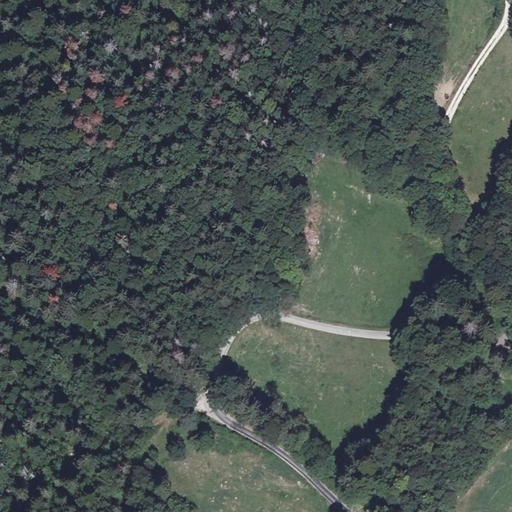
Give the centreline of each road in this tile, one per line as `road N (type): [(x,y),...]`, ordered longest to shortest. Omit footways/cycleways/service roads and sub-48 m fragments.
road 1 (unclassified): [(349,511),(287,456),(212,406),(210,382),(243,324),(279,316),(459,341),(511,360)]
road 2 (track): [(511,0),(511,16),(451,107),(438,152)]
road 3 (track): [(438,152),(511,298)]
